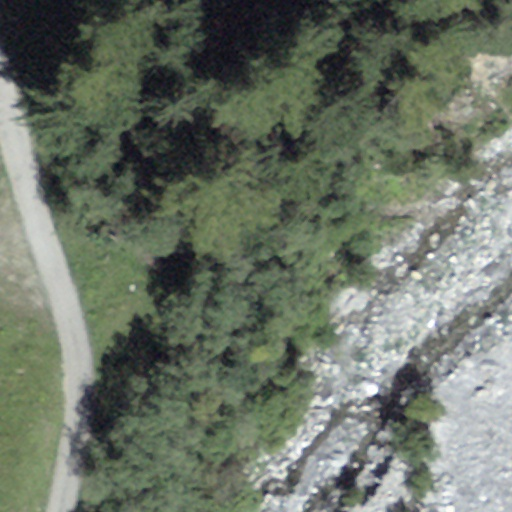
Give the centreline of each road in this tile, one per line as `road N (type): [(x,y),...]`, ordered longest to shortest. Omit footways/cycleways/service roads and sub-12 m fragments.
road 1 (track): [(57,511),(75,429),(78,365),(39,218)]
road 2 (track): [(39,218),(0,92)]
